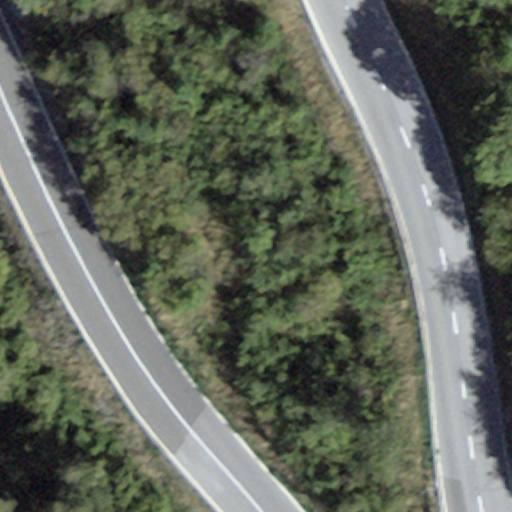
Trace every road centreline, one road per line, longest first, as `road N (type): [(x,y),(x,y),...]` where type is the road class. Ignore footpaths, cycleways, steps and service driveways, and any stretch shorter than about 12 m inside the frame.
road 1 (tertiary): [(481,511),(430,203),(346,0)]
road 2 (tertiary): [(260,511),(159,394),(105,307),(0,88)]
